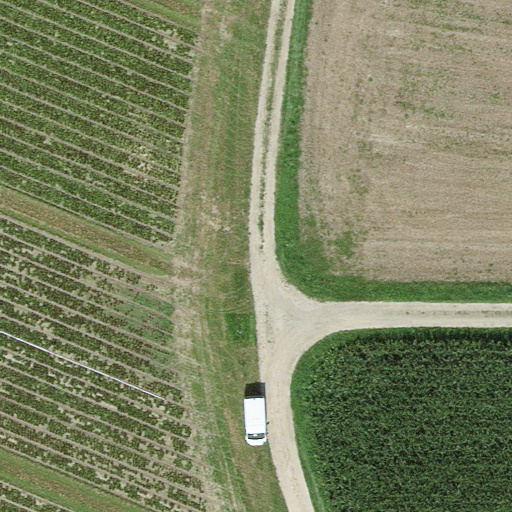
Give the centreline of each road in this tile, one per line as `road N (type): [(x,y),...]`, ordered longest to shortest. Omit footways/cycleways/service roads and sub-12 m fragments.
road 1 (track): [(511,321),(270,319),(267,166),(289,0)]
road 2 (track): [(270,319),(281,425),(305,511)]
